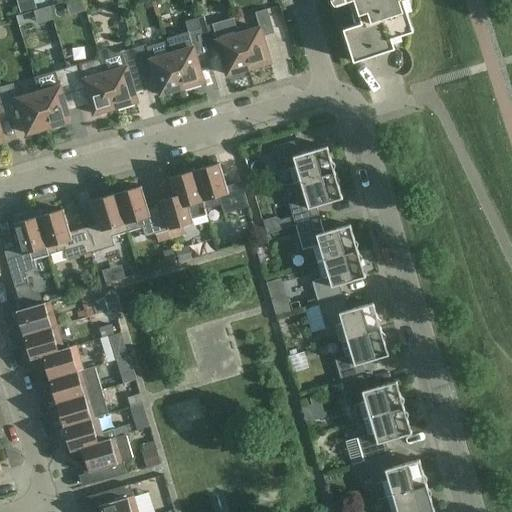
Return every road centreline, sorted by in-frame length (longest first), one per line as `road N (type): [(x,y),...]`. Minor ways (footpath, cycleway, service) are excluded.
road 1 (residential): [(472,511),(361,124),(346,100),(321,95)]
road 2 (residential): [(321,95),(0,193)]
road 3 (residential): [(45,502),(0,348)]
